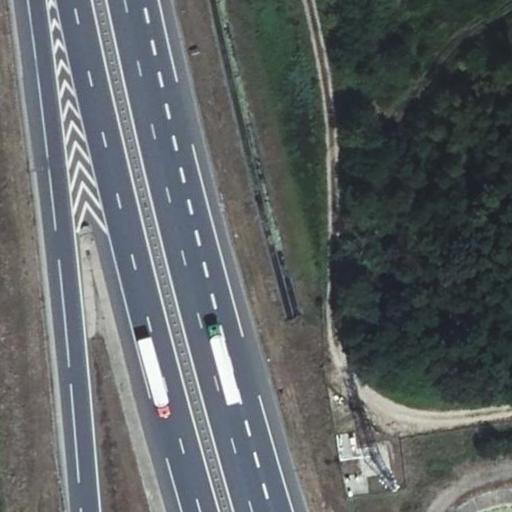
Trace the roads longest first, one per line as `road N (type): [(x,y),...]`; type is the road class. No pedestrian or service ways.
road 1 (track): [(511,404),(421,415),(367,384),(334,344),(339,151),(309,0)]
road 2 (motorway): [(253,511),(125,0)]
road 3 (motorway): [(72,0),(200,511)]
road 4 (motorway): [(37,0),(91,511)]
